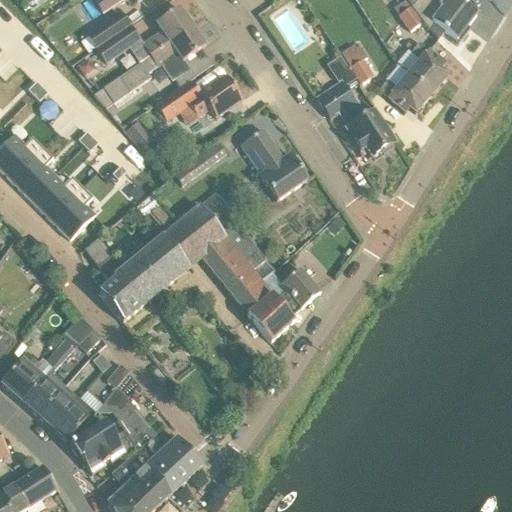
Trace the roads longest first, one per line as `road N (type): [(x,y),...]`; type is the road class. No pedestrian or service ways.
road 1 (residential): [(223,465),(206,455),(93,316),(63,257),(0,195)]
road 2 (residential): [(223,465),(387,227)]
road 3 (residential): [(387,227),(350,197),(214,0)]
road 4 (residential): [(387,227),(511,33)]
road 5 (residential): [(90,511),(47,452),(0,408)]
